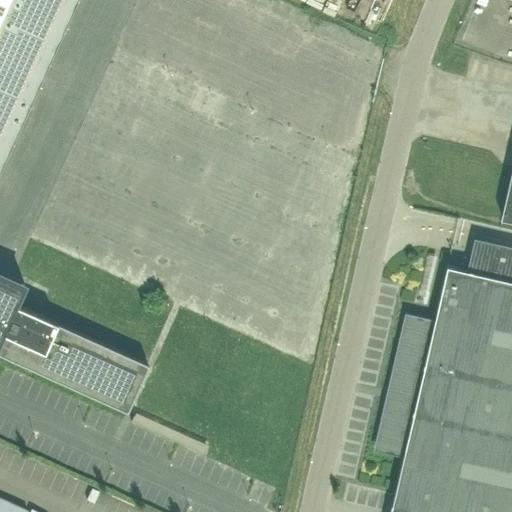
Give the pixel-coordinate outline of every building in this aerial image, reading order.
[(0,164),(74,0),(0,0),(0,354),(124,410),(146,363),(14,303),(23,283),(0,272),(0,164)] [(341,15),(344,0),(332,0),(329,11),(341,15)] [(481,1),(476,17),(488,21),(493,4),(481,1)] [(472,26),(469,44),(489,47),(492,29),(472,26)] [(135,80),(160,92),(169,73),(145,61),(135,80)] [(175,100),(182,77),(170,74),(163,96),(175,100)] [(215,119),(223,95),(201,87),(193,112),(215,119)] [(180,134),(184,125),(133,105),(129,115),(180,134)] [(125,123),(120,133),(170,154),(174,145),(125,123)] [(15,198),(23,172),(12,168),(3,194),(15,198)] [(511,170),(501,217),(511,219),(511,170)] [(316,198),(318,187),(278,176),(275,186),(316,198)] [(405,453),(391,511),(511,511),(511,244),(476,237),(468,269),(448,265),(435,321),(407,314),(377,447),(405,453)] [(107,272),(128,278),(131,268),(110,261),(107,272)] [(229,329),(240,305),(220,296),(209,320),(229,329)] [(250,324),(260,327),(267,306),(258,302),(250,324)] [(283,310),(277,333),(299,338),(304,315),(283,310)]
